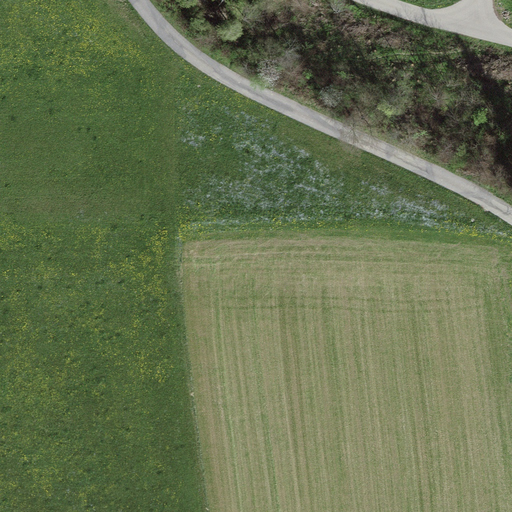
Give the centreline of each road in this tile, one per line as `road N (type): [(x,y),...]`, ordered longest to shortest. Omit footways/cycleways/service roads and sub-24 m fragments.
road 1 (unclassified): [(138,0),(173,39),(245,89),(511,217)]
road 2 (unclassified): [(374,0),(511,39)]
